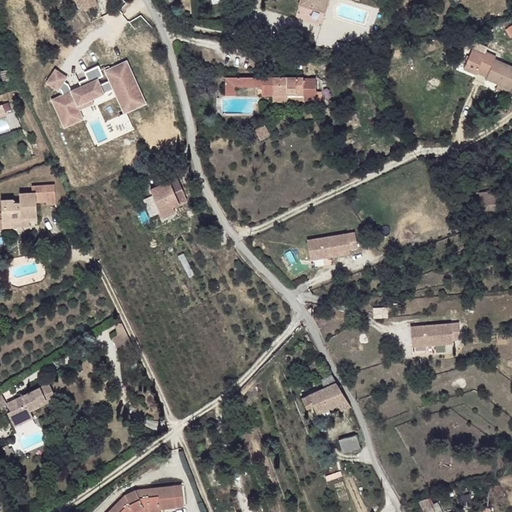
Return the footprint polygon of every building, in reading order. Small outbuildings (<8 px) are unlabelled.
[(77,0),(81,9),(97,3),(96,0),(77,0)] [(325,12),(328,0),(301,0),(300,4),(325,12)] [(139,17),(134,8),(126,13),(131,22),(139,17)] [(511,67),(494,59),(496,56),(486,52),(484,55),(472,50),(465,65),(477,70),(488,75),(486,78),(511,89),(511,67)] [(351,76),(351,63),(337,63),(337,76),(351,76)] [(476,74),(477,70),(465,65),(464,68),(476,74)] [(67,76),(56,69),(47,82),(58,90),(59,88),(61,90),(63,95),(62,95),(59,103),(66,106),(64,112),(74,115),(77,106),(93,99),(91,95),(97,93),(99,96),(114,89),(122,105),(137,98),(131,84),(134,83),(127,66),(116,71),(118,74),(113,76),(112,73),(111,70),(103,74),(101,70),(89,76),(94,87),(75,94),(73,87),(63,82),(67,76)] [(262,87),(262,77),(225,77),(225,95),(235,95),(235,87),(262,87)] [(316,91),(316,81),(303,81),(303,77),(262,77),(262,87),(262,95),(272,95),(273,101),(287,102),(288,102),(287,95),(303,95),(303,101),(316,101),(316,91)] [(137,98),(122,105),(125,113),(144,104),(134,83),(131,84),(137,98)] [(511,89),(498,84),(496,88),(511,94),(511,89)] [(59,103),(62,95),(52,99),(65,127),(84,118),(80,109),(94,103),(93,99),(77,106),(74,115),(64,112),(66,106),(59,103)] [(303,104),(303,95),(287,95),(288,102),(287,102),(287,104),(303,104)] [(0,116),(11,112),(7,103),(0,105),(0,116)] [(17,113),(0,117),(0,133),(21,128),(17,113)] [(271,135),(265,124),(254,130),(257,135),(261,141),(271,135)] [(189,199),(182,187),(186,185),(182,177),(178,179),(178,178),(161,186),(172,207),(189,199)] [(37,218),(37,202),(46,202),(47,205),(56,204),(55,184),(32,186),(32,193),(20,193),(20,203),(14,202),(14,199),(1,200),(2,213),(3,228),(12,227),(12,221),(22,221),(22,219),(29,218),(37,218)] [(495,198),(494,191),(479,193),(480,200),(495,198)] [(497,209),(495,198),(480,200),(483,211),(497,209)] [(465,226),(451,200),(443,205),(457,231),(465,226)] [(30,227),(29,218),(22,219),(22,221),(12,221),(12,227),(30,227)] [(358,248),(355,233),(307,241),(310,260),(350,253),(350,250),(358,248)] [(387,317),(387,308),(374,308),(375,318),(387,317)] [(461,339),(459,323),(411,327),(412,346),(453,343),(453,340),(461,339)] [(133,346),(127,334),(125,333),(122,333),(113,339),(120,353),(133,346)] [(351,406),(337,383),(333,375),(320,380),(325,388),(302,398),(307,409),(313,406),(316,413),(337,405),(341,411),(351,406)] [(30,411),(48,403),(45,399),(54,394),(49,383),(7,403),(7,404),(11,411),(7,413),(12,422),(21,418),(23,422),(33,418),(30,411)] [(56,398),(54,394),(45,399),(48,403),(56,398)] [(23,422),(21,418),(12,422),(14,427),(23,422)] [(361,447),(357,434),(339,440),(343,453),(361,447)] [(17,458),(12,448),(5,451),(9,461),(17,458)] [(184,506),(181,485),(136,490),(125,495),(108,511),(133,511),(144,507),(149,507),(149,510),(160,509),(184,506)] [(472,503),(470,493),(460,495),(463,505),(472,503)] [(435,511),(432,504),(428,498),(419,502),(424,511),(435,511)] [(442,511),(437,501),(432,504),(435,511),(442,511)]
